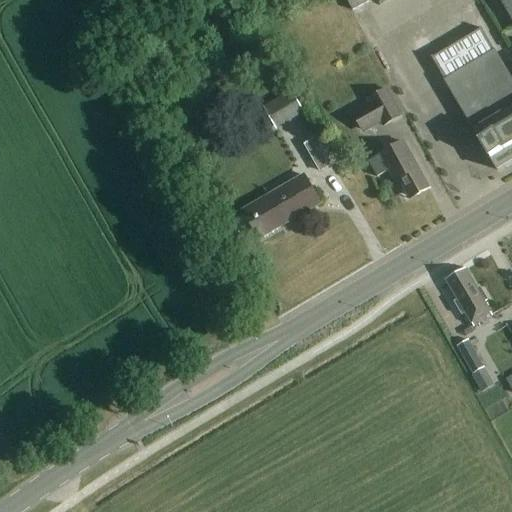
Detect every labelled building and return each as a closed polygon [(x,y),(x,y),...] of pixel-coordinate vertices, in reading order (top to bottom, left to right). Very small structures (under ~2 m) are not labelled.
[(353,11),(368,3),(366,0),(353,0),(349,3),(353,11)] [(511,0),(499,0),(511,21),(511,0)] [(511,40),(501,47),(510,63),(511,61),(511,40)] [(511,81),(495,52),(445,82),(475,132),(475,133),(498,172),(511,163),(511,81)] [(371,105),(353,114),(362,131),(380,121),(383,127),(402,117),(388,90),(369,101),(371,105)] [(264,109),(275,127),(303,112),(292,93),(264,109)] [(305,146),(320,172),(333,164),(318,138),(305,146)] [(377,178),(389,172),(395,184),(399,182),(399,181),(410,201),(429,190),(404,143),(380,157),(369,163),(377,178)] [(216,207),(238,192),(219,165),(197,179),(216,207)] [(259,240),(320,204),(304,177),(243,213),(259,240)] [(477,290),(466,270),(447,282),(458,301),(454,303),(462,316),(466,314),(474,328),(493,316),(485,303),(488,301),(481,288),(477,290)] [(457,348),(473,375),(483,369),(467,342),(457,348)]
